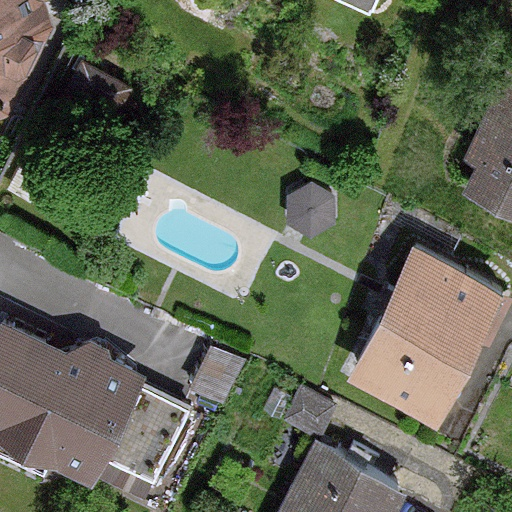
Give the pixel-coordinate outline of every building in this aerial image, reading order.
[(0,0),(0,120),(7,124),(54,32),(43,5),(48,0),(0,0)] [(381,0),(350,0),(376,11),(381,0)] [(511,70),(507,68),(465,154),(478,160),(466,184),(511,206),(511,70)] [(448,417),(507,286),(414,244),(355,375),(448,417)] [(152,371),(92,341),(75,349),(9,316),(0,334),(0,433),(97,483),(111,455),(156,477),(191,407),(145,384),(152,371)] [(235,366),(212,353),(196,382),(219,395),(235,366)] [(335,407),(298,392),(286,421),(322,436),(335,407)] [(397,511),(411,483),(320,440),(285,511),(397,511)]
